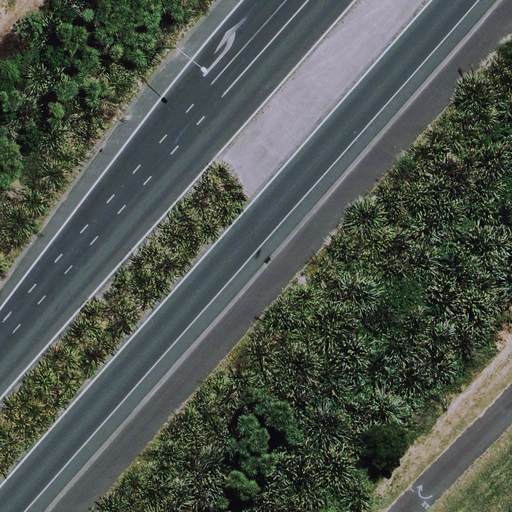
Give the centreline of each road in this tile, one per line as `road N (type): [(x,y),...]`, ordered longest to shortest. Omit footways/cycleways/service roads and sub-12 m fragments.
road 1 (primary): [(462,0),(17,511)]
road 2 (primary): [(165,190),(334,0)]
road 3 (primary): [(0,374),(165,190)]
road 4 (motorway): [(165,190),(201,71),(264,0)]
